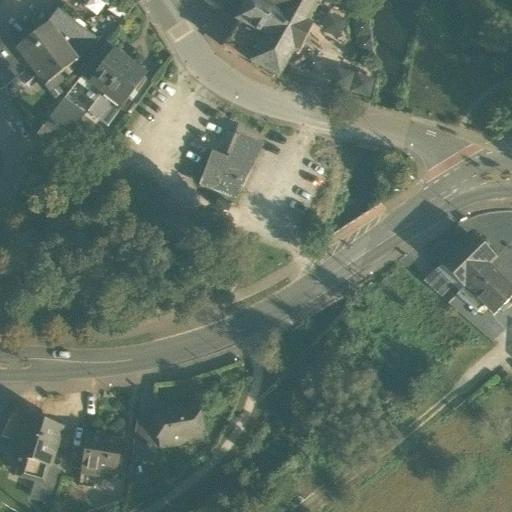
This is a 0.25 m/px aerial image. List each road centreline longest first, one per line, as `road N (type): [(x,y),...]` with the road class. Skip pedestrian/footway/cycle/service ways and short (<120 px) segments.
road 1 (tertiary): [(503,174),(463,188),(296,298),(204,342),(144,359),(0,365)]
road 2 (residential): [(503,174),(453,150),(239,89),(207,67),(158,0)]
road 3 (residential): [(511,344),(328,497)]
